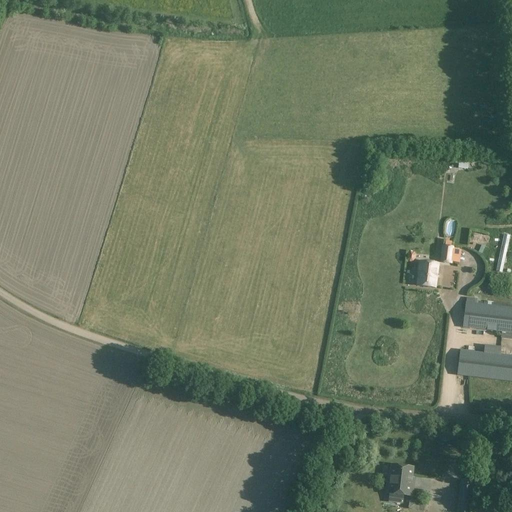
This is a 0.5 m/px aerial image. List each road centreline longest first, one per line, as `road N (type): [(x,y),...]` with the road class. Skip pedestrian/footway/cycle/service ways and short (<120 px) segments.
road 1 (track): [(356,409),(160,360),(48,319),(0,291)]
road 2 (unclassified): [(511,416),(356,409)]
